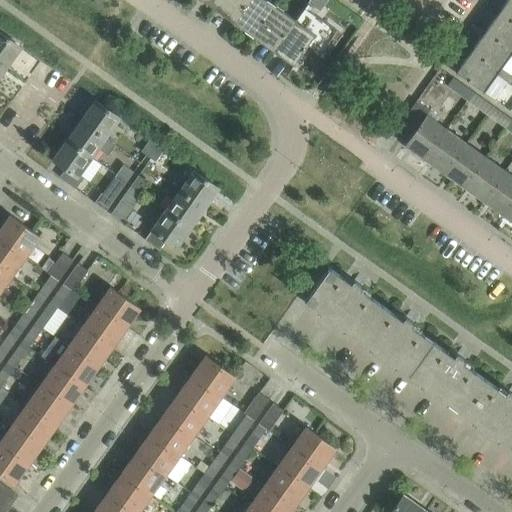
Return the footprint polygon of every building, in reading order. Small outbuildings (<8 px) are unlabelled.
[(234,21),(249,0),(218,0),(214,7),(234,21)] [(254,36),(276,5),(268,0),(249,0),(234,21),(254,36)] [(326,0),(308,0),(304,6),(316,15),(327,0),(326,0)] [(511,0),(506,0),(498,11),(511,21),(511,0)] [(273,49),(295,19),(276,5),(254,36),(273,49)] [(304,6),(295,19),(273,49),(294,64),(295,63),(294,63),(310,40),(323,50),(337,30),(316,15),(304,6)] [(511,21),(498,11),(484,31),(511,50),(511,21)] [(0,60),(7,66),(21,46),(0,31),(0,60)] [(511,50),(484,31),(470,50),(498,71),(501,67),(510,55),(511,56),(511,50)] [(511,82),(511,74),(501,67),(498,71),(470,50),(455,72),(495,100),(507,82),(510,85),(511,82)] [(473,91),(452,76),(447,84),(468,98),(473,91)] [(492,105),(473,91),(468,98),(487,112),(492,105)] [(120,117),(95,99),(81,119),(106,137),(109,133),(120,117)] [(425,158),(446,128),(435,120),(438,116),(416,100),(400,123),(413,132),(405,143),(415,151),(414,153),(424,160),(425,158)] [(511,119),(492,105),(487,112),(506,126),(511,119)] [(106,137),(81,119),(66,139),(92,157),(98,148),(108,155),(116,144),(106,137)] [(444,172),(465,142),(446,128),(425,158),(444,172)] [(147,156),(156,143),(149,138),(140,151),(147,156)] [(92,157),(66,139),(52,159),(65,168),(59,176),(76,188),(84,176),(80,173),(92,157)] [(464,186),(485,156),(465,142),(444,172),(464,186)] [(154,161),(163,148),(156,143),(147,156),(154,161)] [(483,200),(505,170),(485,156),(464,186),(483,200)] [(126,181),(133,172),(121,164),(115,173),(126,181)] [(205,207),(219,187),(194,170),(180,189),(205,207)] [(503,214),(511,201),(511,175),(505,170),(483,200),(503,214)] [(106,210),(126,181),(115,173),(94,201),(106,210)] [(137,175),(130,184),(140,192),(147,182),(137,175)] [(119,220),(140,192),(130,184),(109,213),(119,220)] [(190,227),(205,207),(180,189),(166,209),(190,227)] [(511,201),(503,214),(511,220),(511,201)] [(176,247),(190,227),(166,209),(144,239),(159,249),(166,239),(176,247)] [(10,214),(0,227),(0,236),(26,255),(40,235),(10,214)] [(26,255),(0,236),(0,266),(12,275),(26,255)] [(58,278),(72,258),(62,252),(56,261),(49,256),(42,267),(48,271),(58,278)] [(87,269),(77,262),(63,282),(73,289),(87,269)] [(305,298),(304,299),(357,337),(381,304),(360,289),(363,285),(353,278),(351,282),(328,265),(327,266),(328,267),(306,299),(305,298)] [(0,291),(12,275),(0,266),(0,291)] [(44,298),(58,278),(48,271),(48,272),(50,274),(37,293),(44,298)] [(72,290),(73,289),(63,282),(49,302),(56,306),(69,288),(72,290)] [(110,286),(96,305),(126,327),(140,307),(110,286)] [(30,317),(44,298),(37,293),(23,312),(30,317)] [(42,326),(56,306),(49,302),(35,321),(42,326)] [(409,374),(433,340),(412,325),(414,322),(405,315),(402,319),(381,304),(357,337),(409,374)] [(112,346),(126,327),(96,305),(82,325),(112,346)] [(16,337),(30,317),(23,312),(9,332),(16,337)] [(28,346),(42,326),(35,321),(21,341),(28,346)] [(98,366),(112,346),(82,325),(68,345),(98,366)] [(0,355),(2,357),(16,337),(9,332),(0,344),(0,355)] [(454,355),(433,340),(409,374),(460,411),(484,377),(463,362),(466,359),(456,352),(454,355)] [(14,365),(28,346),(21,341),(7,361),(14,365)] [(84,386),(98,366),(68,345),(54,364),(84,386)] [(206,354),(192,374),(221,395),(236,375),(206,354)] [(0,384),(14,365),(7,361),(0,370),(0,384)] [(70,405),(84,386),(54,364),(40,384),(70,405)] [(221,395),(192,374),(178,393),(207,414),(221,395)] [(511,448),(511,446),(511,392),(507,389),(505,392),(484,377),(460,411),(511,448)] [(56,425),(70,405),(40,384),(26,404),(56,425)] [(254,418),(268,399),(258,391),(244,411),(254,418)] [(207,414),(178,393),(164,413),(193,434),(207,414)] [(283,409),(273,402),(259,422),(269,429),(277,434),(279,431),(271,425),(283,409)] [(42,445),(56,425),(26,404),(12,423),(42,445)] [(240,438),(254,418),(244,411),(244,412),(246,413),(232,432),(240,438)] [(193,434),(164,413),(150,432),(179,454),(193,434)] [(268,429),(269,429),(259,422),(245,441),(252,447),(266,428),(268,429)] [(0,444),(28,464),(42,445),(12,423),(0,440),(0,444)] [(306,426),(292,445),(322,467),(336,447),(306,426)] [(179,454),(150,432),(136,452),(165,473),(179,454)] [(226,457),(240,438),(232,432),(218,452),(226,457)] [(238,466),(252,447),(245,441),(231,461),(238,466)] [(0,474),(14,484),(28,464),(0,444),(0,474)] [(308,486),(322,467),(292,445),(278,465),(308,486)] [(165,473),(136,452),(121,472),(151,493),(165,473)] [(212,477),(226,457),(218,452),(204,471),(212,477)] [(224,486),(238,466),(231,461),(216,480),(224,486)] [(294,506),(308,486),(278,465),(264,485),(294,506)] [(239,467),(230,479),(243,489),(253,477),(239,467)] [(198,497),(212,477),(204,471),(190,491),(198,497)] [(137,511),(151,493),(121,472),(107,491),(136,511),(137,511)] [(210,506),(224,486),(216,480),(202,500),(210,506)] [(18,494),(0,481),(0,495),(11,504),(18,494)] [(260,511),(289,511),(294,506),(264,485),(250,504),(260,511)] [(136,511),(107,491),(93,511),(94,511),(136,511)] [(177,511),(187,511),(198,497),(190,491),(176,511),(177,511)] [(421,511),(424,508),(403,493),(389,511),(421,511)] [(5,511),(11,504),(0,495),(0,510),(2,511),(5,511)] [(205,511),(210,506),(202,500),(193,511),(205,511)]
